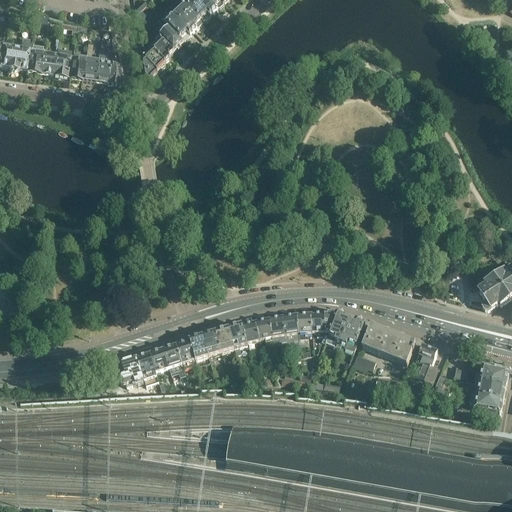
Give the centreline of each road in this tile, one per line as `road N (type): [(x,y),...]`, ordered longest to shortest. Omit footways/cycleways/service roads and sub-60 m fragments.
road 1 (primary): [(511,331),(370,297),(308,292),(214,309),(65,359),(0,366)]
road 2 (primary): [(0,373),(67,368),(291,302),(350,304),(463,333)]
road 3 (residential): [(265,0),(159,99),(138,108)]
road 4 (residential): [(138,108),(0,89)]
